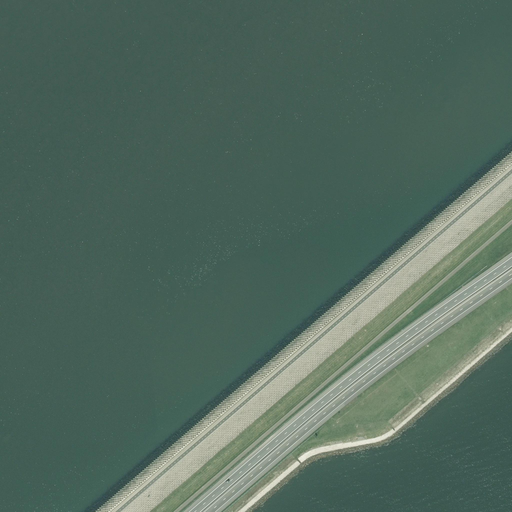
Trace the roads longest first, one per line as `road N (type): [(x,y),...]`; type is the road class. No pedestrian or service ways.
road 1 (motorway): [(511,260),(336,388),(195,511)]
road 2 (motorway): [(210,511),(511,275)]
